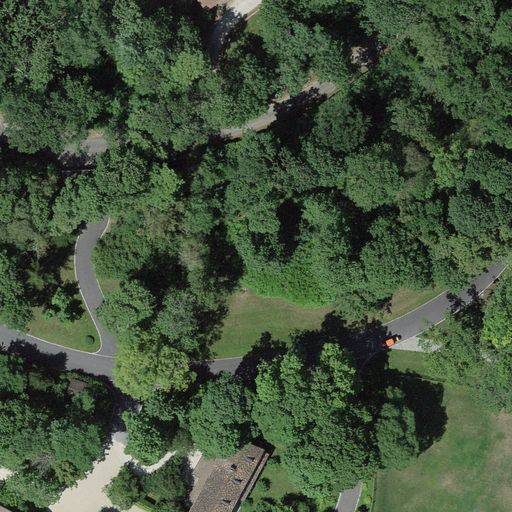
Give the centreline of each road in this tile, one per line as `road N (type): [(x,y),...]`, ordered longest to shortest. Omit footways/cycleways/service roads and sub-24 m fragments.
road 1 (track): [(0,337),(79,368),(161,382),(385,337),(511,356)]
road 2 (residential): [(419,0),(383,45),(305,99),(206,139),(143,148),(70,142),(0,120)]
